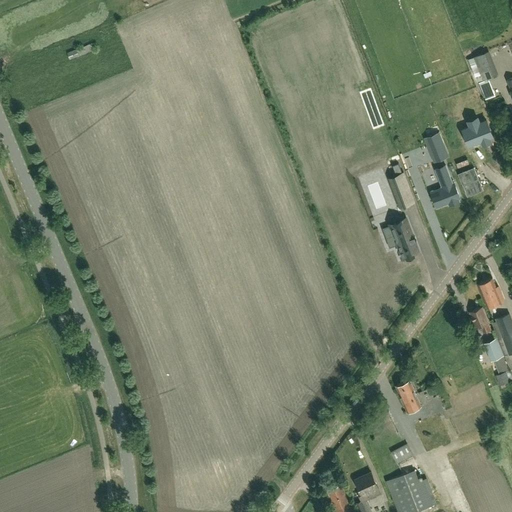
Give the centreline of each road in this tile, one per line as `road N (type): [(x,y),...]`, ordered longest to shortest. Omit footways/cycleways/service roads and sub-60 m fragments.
road 1 (secondary): [(132,511),(106,378),(0,120)]
road 2 (tertiary): [(275,511),(511,193)]
